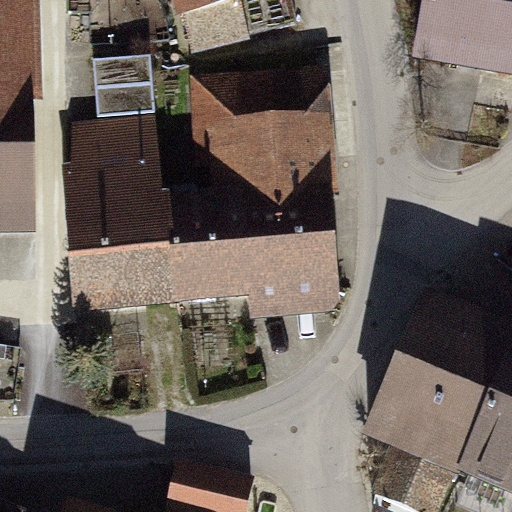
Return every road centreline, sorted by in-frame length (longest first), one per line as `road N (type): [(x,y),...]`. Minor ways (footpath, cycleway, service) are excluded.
road 1 (residential): [(0,447),(234,432),(327,401)]
road 2 (residential): [(361,0),(409,239)]
road 3 (residential): [(327,401),(357,321),(409,239)]
road 4 (residential): [(409,239),(511,150)]
